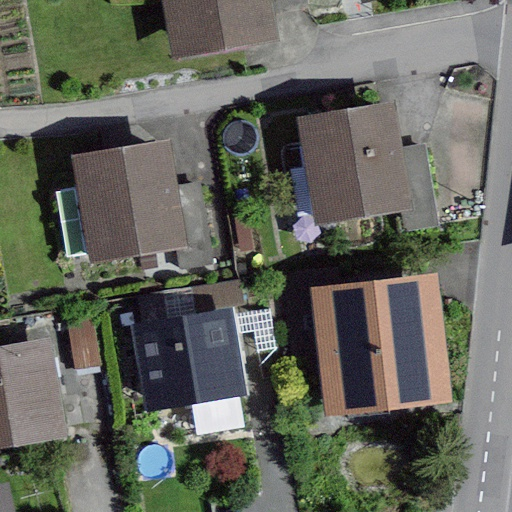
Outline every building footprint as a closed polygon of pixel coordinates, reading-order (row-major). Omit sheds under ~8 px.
[(159,0),(170,64),(270,46),(261,0),(159,0)] [(405,209),(387,106),(285,123),(303,226),(405,209)] [(178,246),(160,142),(62,159),(80,263),(178,246)] [(314,418),(447,395),(426,277),(294,300),(314,418)] [(197,285),(138,287),(139,313),(198,310),(197,285)] [(245,395),(229,308),(124,326),(139,413),(245,395)] [(0,450),(64,439),(47,340),(0,348),(0,450)]
